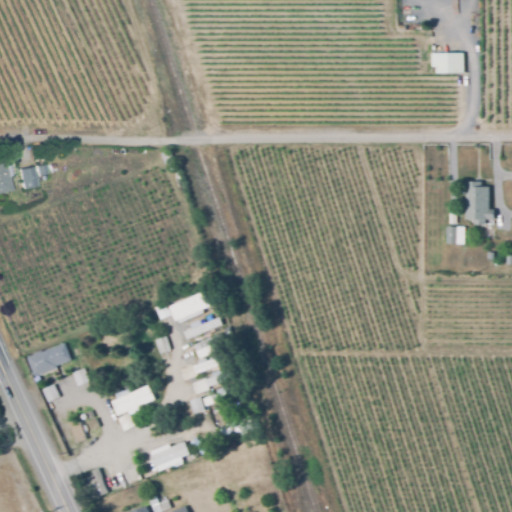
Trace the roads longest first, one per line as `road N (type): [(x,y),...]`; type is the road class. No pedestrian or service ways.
road 1 (residential): [(0,140),(511,139)]
road 2 (secondary): [(69,511),(0,359)]
